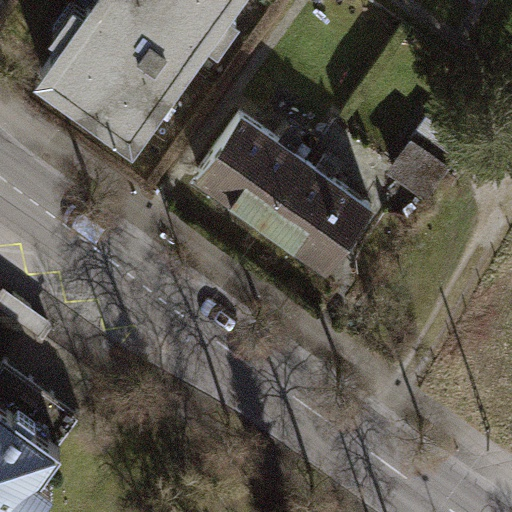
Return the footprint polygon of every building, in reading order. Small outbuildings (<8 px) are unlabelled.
[(70,51),(46,85),(143,155),(230,34),(239,40),(264,6),(255,0),(106,0),(93,20),(78,9),(56,40),(70,51)] [(310,0),(307,5),(327,19),(340,0),(310,0)] [(249,208),(277,227),(323,161),(251,112),(202,183),(246,213),(249,208)] [(399,179),(443,207),(478,153),(434,124),(399,179)] [(305,257),(344,284),(395,210),(323,161),(277,227),(310,249),(305,257)] [(4,283),(0,289),(0,302),(45,334),(55,319),(4,283)] [(0,511),(46,511),(68,482),(56,473),(79,441),(0,385),(0,367),(1,365),(0,364),(0,511)]
